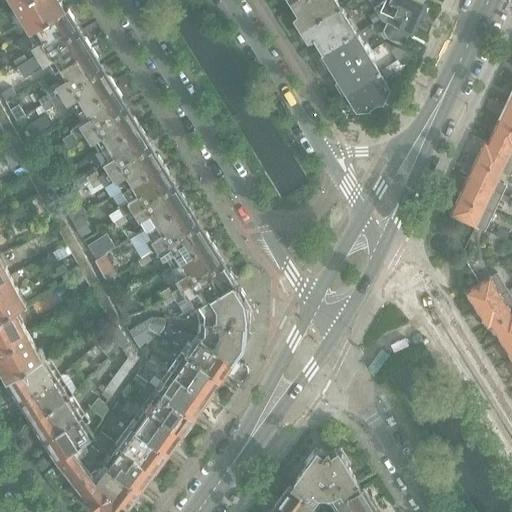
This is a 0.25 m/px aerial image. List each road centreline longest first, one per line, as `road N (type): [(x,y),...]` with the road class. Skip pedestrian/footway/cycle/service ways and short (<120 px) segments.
road 1 (tertiary): [(121,0),(307,298)]
road 2 (tertiary): [(357,204),(229,0)]
road 3 (secondary): [(389,252),(452,76)]
road 4 (secondary): [(452,76),(357,204)]
road 5 (secondary): [(307,298),(246,444)]
road 6 (residential): [(360,400),(429,511)]
road 7 (secondary): [(246,444),(334,352)]
road 8 (residential): [(511,443),(445,336)]
road 9 (residential): [(360,400),(393,337),(411,330),(445,336)]
